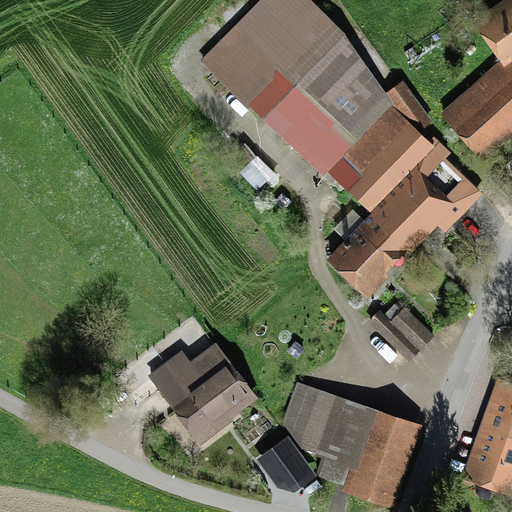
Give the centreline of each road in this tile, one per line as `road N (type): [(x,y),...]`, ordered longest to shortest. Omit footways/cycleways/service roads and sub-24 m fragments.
road 1 (residential): [(0,403),(75,444),(276,511)]
road 2 (residential): [(416,511),(491,306)]
